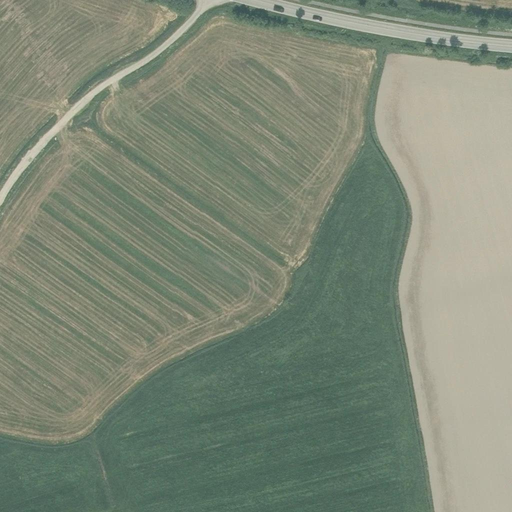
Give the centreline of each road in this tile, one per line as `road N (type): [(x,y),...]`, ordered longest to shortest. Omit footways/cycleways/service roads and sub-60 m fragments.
road 1 (unclassified): [(199,0),(143,56),(70,105),(0,184)]
road 2 (tertiary): [(511,43),(259,0)]
